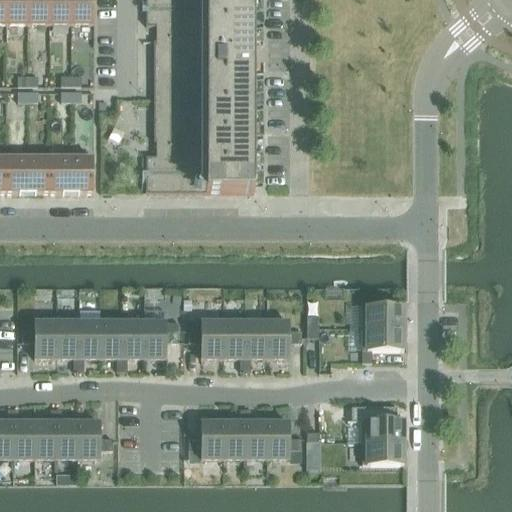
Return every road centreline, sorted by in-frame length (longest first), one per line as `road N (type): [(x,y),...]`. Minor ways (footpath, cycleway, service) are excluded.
road 1 (residential): [(428,395),(0,399)]
road 2 (residential): [(0,231),(300,232)]
road 3 (residential): [(300,232),(300,0)]
road 4 (residential): [(441,65),(428,121),(429,232)]
road 5 (residential): [(429,232),(428,395)]
road 6 (residential): [(300,232),(429,232)]
